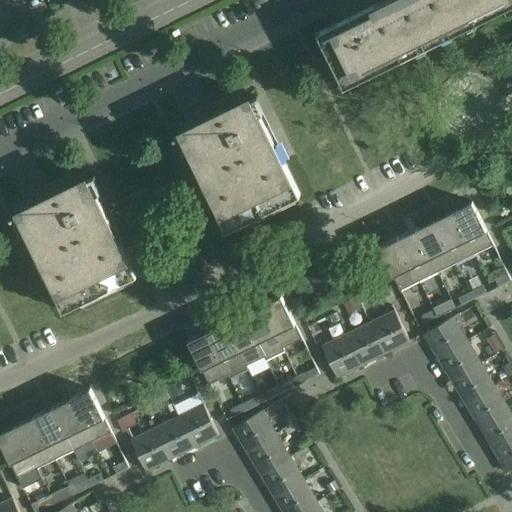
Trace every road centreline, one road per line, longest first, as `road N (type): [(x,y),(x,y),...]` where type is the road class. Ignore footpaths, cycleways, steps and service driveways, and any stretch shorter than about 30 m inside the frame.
road 1 (residential): [(0,380),(444,163)]
road 2 (residential): [(0,155),(316,0)]
road 3 (residential): [(508,511),(416,356),(371,378)]
road 4 (tertiary): [(188,0),(0,91)]
road 5 (residential): [(265,511),(228,448),(180,474)]
